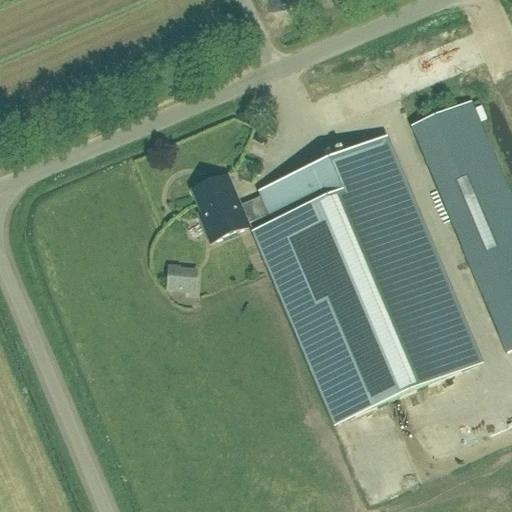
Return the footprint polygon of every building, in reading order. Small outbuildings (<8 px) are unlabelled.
[(511,58),(503,62),(511,84),(511,58)] [(511,252),(511,206),(471,108),(412,133),(470,270),(511,252)] [(387,142),(368,150),(260,196),(262,201),(240,210),(228,181),(193,195),(202,217),(200,218),(212,247),(249,232),(247,228),(270,219),(273,226),(250,236),(333,431),(483,368),(387,142)] [(201,301),(199,270),(170,272),(172,303),(201,301)] [(400,470),(366,486),(374,504),(408,488),(400,470)]
